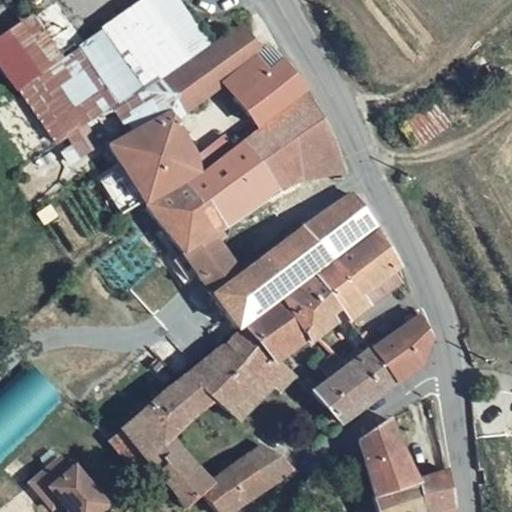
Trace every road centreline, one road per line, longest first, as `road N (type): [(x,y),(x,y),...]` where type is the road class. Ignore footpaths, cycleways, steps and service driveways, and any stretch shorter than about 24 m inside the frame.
road 1 (tertiary): [(275,0),(379,182),(454,372)]
road 2 (residential): [(454,372),(263,511)]
road 3 (tertiary): [(454,372),(470,511)]
